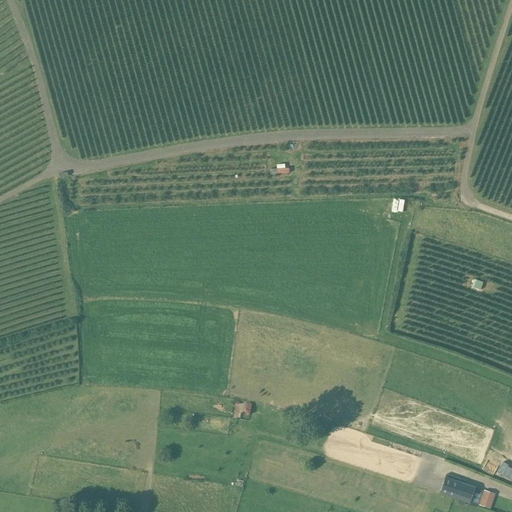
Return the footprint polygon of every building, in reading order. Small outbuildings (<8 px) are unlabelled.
[(269,174),(286,173),(285,163),(275,164),(275,168),(268,169),(269,174)] [(402,212),(403,199),(390,199),(389,211),(402,212)] [(474,280),(471,286),(480,290),(482,283),(483,282),(474,279),(474,280)] [(445,477),(439,494),(469,504),(475,488),(459,482),(445,477)] [(485,492),(480,505),(490,508),(492,502),(488,501),(491,494),(485,492)]
